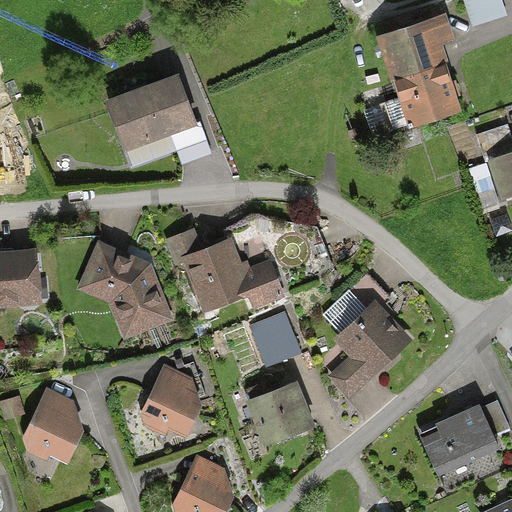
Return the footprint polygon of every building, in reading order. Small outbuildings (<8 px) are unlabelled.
[(401,97),(385,103),(394,129),(406,125),(407,127),(411,126),(410,124),(454,109),(450,97),(456,95),(452,83),(446,85),(433,47),(449,42),(441,18),(422,24),(419,12),(378,25),(401,97)] [(174,78),(146,89),(149,98),(127,106),(123,96),(106,102),(124,149),(192,124),(174,78)] [(511,144),(505,125),(474,136),(483,163),(490,160),(503,198),(511,194),(511,144)] [(198,253),(190,233),(167,242),(175,263),(184,259),(201,302),(212,298),(215,306),(246,293),(252,307),(280,295),(268,263),(244,273),(241,266),(235,264),(226,242),(198,253)] [(99,247),(87,275),(104,282),(125,334),(165,318),(145,267),(99,247)] [(0,303),(36,300),(31,254),(0,257),(0,303)] [(346,394),(404,339),(373,306),(341,337),(341,344),(358,362),(336,382),(346,394)] [(292,353),(279,317),(253,326),(266,362),(292,353)] [(197,406),(194,398),(157,381),(141,412),(145,425),(151,427),(163,422),(179,430),(187,414),(195,411),(197,406)] [(265,442),(307,425),(292,386),(249,403),(265,442)] [(76,436),(79,432),(68,402),(45,391),(23,437),(28,450),(32,452),(44,447),(61,455),(68,439),(76,436)] [(10,400),(0,403),(5,418),(15,415),(10,400)] [(496,448),(478,407),(418,433),(437,475),(496,448)] [(226,489),(189,471),(173,503),(176,511),(215,511),(219,505),(227,502),(229,497),(226,489)] [(511,511),(511,503),(493,511),(511,511)]
